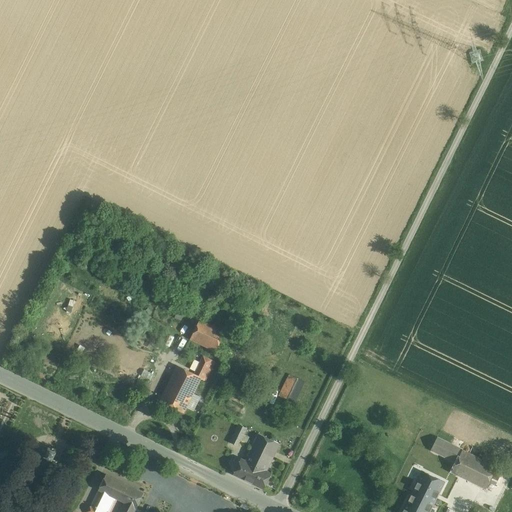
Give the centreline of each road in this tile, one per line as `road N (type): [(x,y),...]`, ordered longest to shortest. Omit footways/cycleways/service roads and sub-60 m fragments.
road 1 (unclassified): [(511,31),(278,505)]
road 2 (tertiary): [(278,505),(0,372)]
